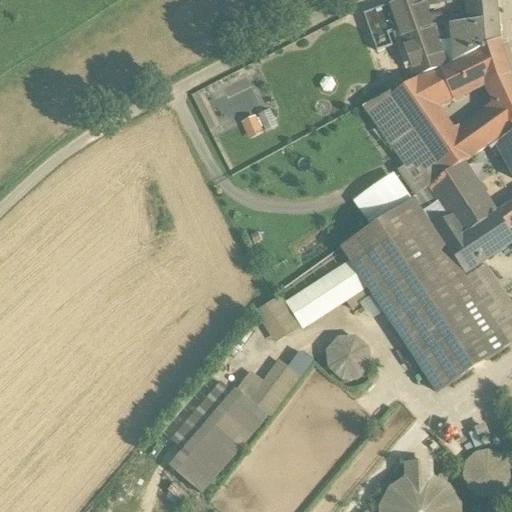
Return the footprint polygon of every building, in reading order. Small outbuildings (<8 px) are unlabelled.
[(418,0),(407,0),(391,6),(400,31),(417,78),(444,69),(433,38),(418,0)] [(438,0),(438,3),(456,0),(474,0),(477,27),(450,27),(452,71),(483,54),(482,51),(500,42),(496,0),(438,0)] [(379,11),(363,16),(376,53),(392,48),(388,35),(400,31),(391,6),(379,11)] [(500,42),(482,51),(483,54),(452,71),(442,74),(454,100),(485,84),(494,108),(511,95),(511,79),(511,77),(500,43),(500,42)] [(193,95),(208,131),(261,109),(246,74),(193,95)] [(418,81),(393,98),(390,94),(370,103),(382,120),(381,120),(385,127),(427,99),(434,94),(442,105),(454,100),(442,74),(418,81)] [(511,95),(494,108),(471,123),(488,147),(490,150),(511,134),(511,95)] [(454,137),(427,99),(385,127),(413,165),(429,188),(462,165),(470,160),(470,159),(454,137)] [(248,138),(278,128),(272,111),(242,122),(248,138)] [(488,147),(471,123),(454,137),(470,159),(488,147)] [(511,134),(490,150),(494,158),(503,153),(503,152),(511,147),(511,134)] [(511,147),(503,152),(503,153),(511,169),(511,147)] [(429,188),(413,165),(400,174),(416,197),(429,188)] [(496,216),(462,165),(429,188),(439,203),(451,222),(462,239),(496,217),(496,216)] [(415,203),(342,250),(437,395),(510,347),(509,347),(466,281),(486,268),(482,262),(466,273),(437,231),(451,222),(439,203),(422,214),(415,203)] [(511,206),(496,216),(496,217),(506,233),(511,229),(511,206)] [(496,217),(462,239),(451,222),(437,231),(466,273),(482,262),(511,242),(511,241),(506,233),(496,217)] [(372,298),(350,265),(287,305),(302,329),(346,303),(351,311),(372,298)] [(511,344),(511,307),(486,268),(466,281),(509,347),(511,344)] [(294,346),(268,305),(259,310),(285,352),(294,346)] [(368,351),(355,340),(339,341),(328,354),(330,370),(342,381),(359,380),(369,367),(368,351)] [(241,389),(274,413),(298,380),(277,365),(262,384),(251,376),(241,389)] [(243,397),(177,475),(201,496),(268,419),(243,397)] [(493,501),(497,500),(506,492),(508,489),(511,483),(509,467),(511,464),(505,454),(499,457),(492,454),(484,453),(476,456),(469,461),(464,468),(462,477),(464,487),(469,495),(477,500),(488,502),(493,501)] [(438,481),(433,480),(433,465),(404,466),(404,481),(399,483),(389,491),(382,502),(379,511),(461,511),(462,511),(457,498),(449,488),(438,481)]
